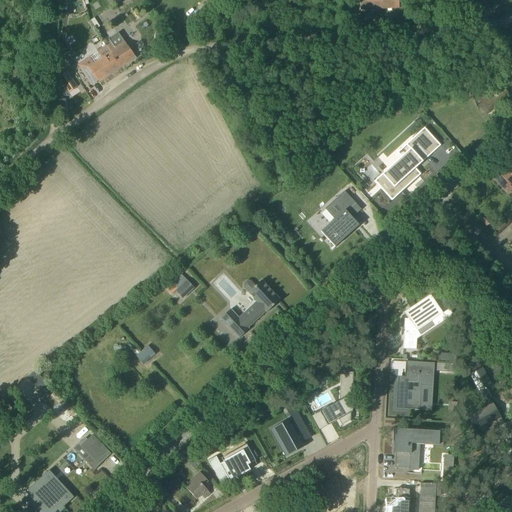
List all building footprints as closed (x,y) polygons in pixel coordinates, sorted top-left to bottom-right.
[(398,0),(359,0),(360,10),(399,8),(398,0)] [(96,29),(105,24),(100,15),(91,19),(96,29)] [(111,43),(106,46),(111,54),(120,67),(135,57),(124,41),(118,33),(109,39),(111,43)] [(106,46),(98,52),(103,59),(93,65),(89,58),(78,65),(91,85),(98,80),(99,81),(120,67),(111,54),(106,46)] [(59,77),(68,92),(76,87),(67,72),(66,73),(64,69),(58,73),(60,77),(59,77)] [(502,87),(480,106),(487,114),(509,95),(502,87)] [(411,151),(384,175),(390,181),(381,189),(392,201),(419,176),(414,170),(415,168),(427,158),(423,155),(437,142),(429,134),(424,128),(406,145),(410,149),(411,151)] [(500,174),(494,180),(501,188),(507,182),(511,186),(511,185),(511,162),(500,174)] [(321,232),(327,239),(334,246),(331,249),(332,250),(335,247),(356,228),(359,225),(354,221),(352,218),(361,210),(344,191),(332,202),(342,213),(334,219),(325,228),(321,232)] [(493,226),(498,231),(505,225),(500,220),(493,226)] [(255,287),(250,282),(247,281),(244,284),(244,287),(249,292),(248,293),(257,302),(239,319),(230,310),(221,318),(239,338),(249,329),(248,328),(266,311),(267,312),(280,300),(261,280),(255,287)] [(182,299),(189,292),(194,288),(187,281),(175,291),(182,299)] [(416,331),(430,321),(434,326),(451,314),(437,295),(431,299),(429,298),(411,311),(413,314),(409,317),(411,320),(404,320),(402,350),(415,350),(416,331)] [(140,352),(137,348),(133,352),(136,356),(135,356),(143,365),(155,354),(148,346),(140,352)] [(354,419),(365,413),(364,414),(365,414),(368,365),(367,365),(367,366),(357,366),(355,393),(343,400),(354,419)] [(403,384),(397,384),(397,383),(396,382),(394,409),(413,410),(413,403),(419,403),(420,386),(429,387),(430,371),(404,370),(403,384)] [(486,408),(466,418),(475,434),(494,423),(497,429),(510,455),(511,455),(511,454),(511,452),(511,426),(510,422),(501,427),(498,421),(500,420),(492,405),(491,405),(487,399),(495,395),(481,370),(468,377),(482,402),(483,402),(486,408)] [(289,454),(302,446),(299,442),(302,440),(303,442),(311,438),(296,412),(289,417),(293,424),(291,426),(288,422),(275,429),(289,454)] [(395,429),(393,468),(409,469),(410,445),(418,445),(441,446),(442,432),(395,429)] [(107,451),(93,436),(82,446),(96,461),(107,451)] [(231,484),(235,481),(233,478),(239,474),(241,478),(251,471),(247,466),(246,467),(245,465),(248,463),(242,453),(220,468),(231,484)] [(442,480),(442,481),(452,482),(453,461),(444,461),(442,480)] [(187,489),(196,500),(203,494),(207,499),(211,495),(203,486),(208,482),(200,473),(194,477),(196,480),(187,489)] [(55,510),(55,509),(58,505),(59,506),(59,505),(69,495),(66,493),(67,492),(66,491),(65,492),(59,485),(60,485),(59,484),(53,490),(39,476),(25,490),(27,493),(27,494),(26,495),(24,493),(20,497),(33,511),(34,510),(33,510),(38,505),(38,506),(39,506),(40,505),(46,511),(51,511),(54,509),(55,510)] [(315,482),(315,496),(318,496),(317,511),(335,511),(336,511),(348,511),(351,511),(353,481),(328,479),(328,482),(315,482)] [(404,511),(406,488),(394,487),(394,491),(390,491),(390,490),(389,490),(388,497),(390,498),(389,511),(404,511)]
